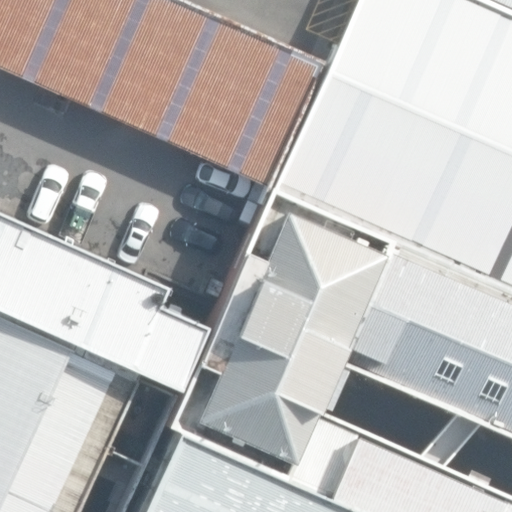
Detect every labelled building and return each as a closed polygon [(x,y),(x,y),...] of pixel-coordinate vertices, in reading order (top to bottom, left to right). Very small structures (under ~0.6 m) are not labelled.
[(331,64),(189,0),(0,0),(0,59),(271,184),(279,188),(331,64)] [(511,13),(479,0),(358,0),(331,64),(279,188),(511,291),(511,13)] [(511,291),(279,188),(271,184),(168,423),(363,511),(511,511),(511,489),(320,405),(343,358),(511,434),(511,291)] [(204,315),(0,217),(0,300),(179,377),(204,315)] [(0,511),(108,511),(162,388),(0,318),(0,511)] [(363,511),(168,423),(131,511),(363,511)]
